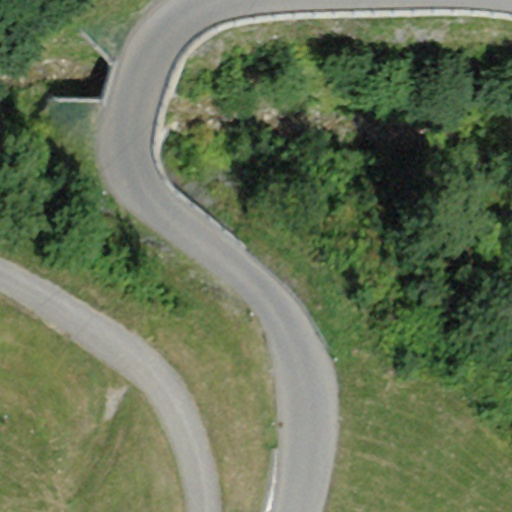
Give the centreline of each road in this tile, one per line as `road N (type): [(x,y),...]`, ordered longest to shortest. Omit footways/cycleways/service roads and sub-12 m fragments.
road 1 (unclassified): [(296,511),(312,418),(301,364),(276,310),(174,227),(136,185),(124,147),(149,52),(177,14),(205,0)]
road 2 (track): [(205,511),(202,463),(148,370),(101,328),(0,277)]
